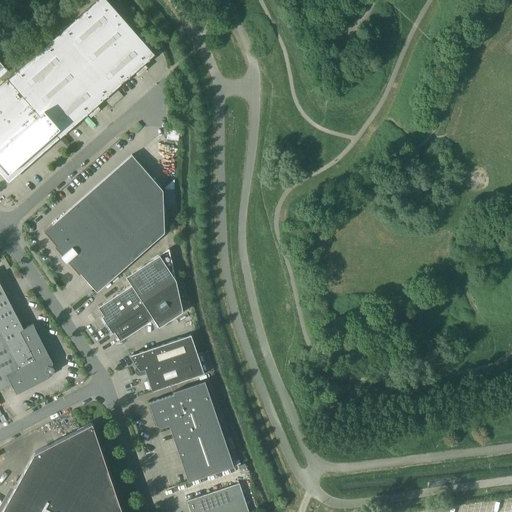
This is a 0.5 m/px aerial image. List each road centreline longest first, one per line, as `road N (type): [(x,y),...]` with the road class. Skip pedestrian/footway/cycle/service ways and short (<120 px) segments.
road 1 (unclassified): [(0,227),(162,87)]
road 2 (unclassified): [(106,383),(0,227)]
road 3 (unclassified): [(151,511),(106,383)]
